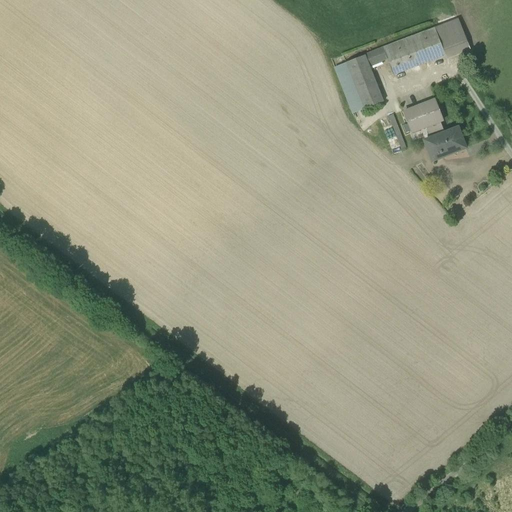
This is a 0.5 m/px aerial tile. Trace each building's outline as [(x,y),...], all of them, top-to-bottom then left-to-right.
[(457,21),(435,29),(445,55),(448,54),(450,58),(469,50),(457,21)] [(435,29),(383,49),(387,59),(394,75),(445,55),(435,29)] [(383,49),(365,56),(369,66),(387,59),(383,49)] [(369,66),(365,56),(346,63),(365,110),(383,103),(369,66)] [(473,69),(468,72),(472,79),(477,76),(473,69)] [(435,101),(419,107),(427,127),(440,122),(443,121),(435,101)] [(419,107),(404,112),(412,133),(427,127),(419,107)] [(406,148),(393,115),(389,117),(402,150),(406,148)] [(440,122),(427,127),(431,139),(445,134),(440,122)] [(431,139),(425,142),(432,162),(466,149),(458,129),(445,134),(431,139)]
